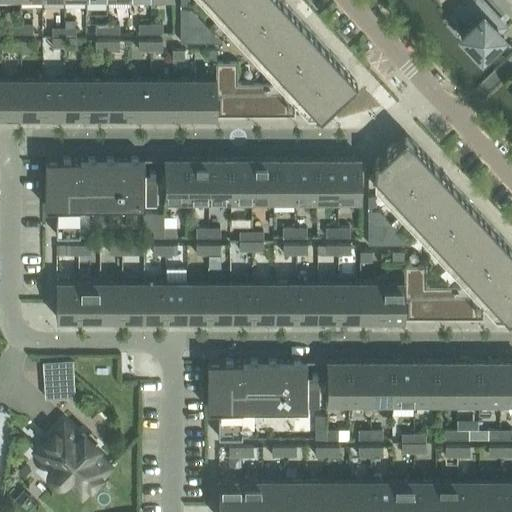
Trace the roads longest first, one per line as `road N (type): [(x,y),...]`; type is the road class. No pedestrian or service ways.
road 1 (residential): [(358,144),(8,142)]
road 2 (residential): [(8,142),(8,305),(23,336),(47,346),(170,346)]
road 3 (residential): [(170,346),(511,343)]
road 4 (residential): [(170,346),(172,511)]
road 5 (residential): [(345,0),(454,118)]
